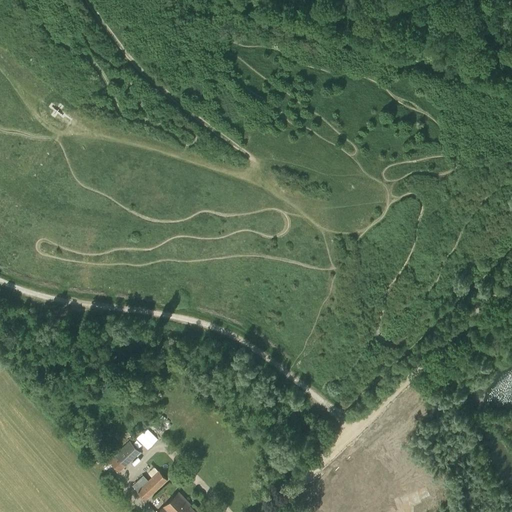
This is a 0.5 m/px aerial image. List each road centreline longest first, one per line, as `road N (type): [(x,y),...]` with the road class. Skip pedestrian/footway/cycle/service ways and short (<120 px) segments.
road 1 (track): [(87,0),(146,75),(250,158),(247,172),(228,173),(101,131),(0,60)]
road 2 (track): [(0,281),(46,298),(219,329),(338,419)]
road 3 (unclassified): [(270,511),(511,280)]
road 4 (track): [(511,92),(235,0)]
road 5 (track): [(338,419),(511,251)]
